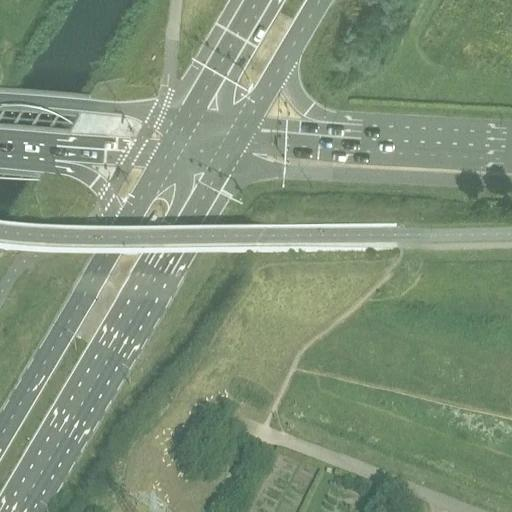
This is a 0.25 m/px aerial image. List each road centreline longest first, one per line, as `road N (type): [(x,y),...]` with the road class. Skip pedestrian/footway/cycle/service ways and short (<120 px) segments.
road 1 (primary): [(21,511),(224,167)]
road 2 (tertiary): [(224,167),(511,184)]
road 3 (primary): [(123,234),(0,439)]
road 4 (residential): [(261,430),(472,511)]
road 5 (tertiary): [(190,115),(0,100)]
road 6 (tertiary): [(511,146),(364,132)]
road 7 (primary): [(258,0),(190,115)]
